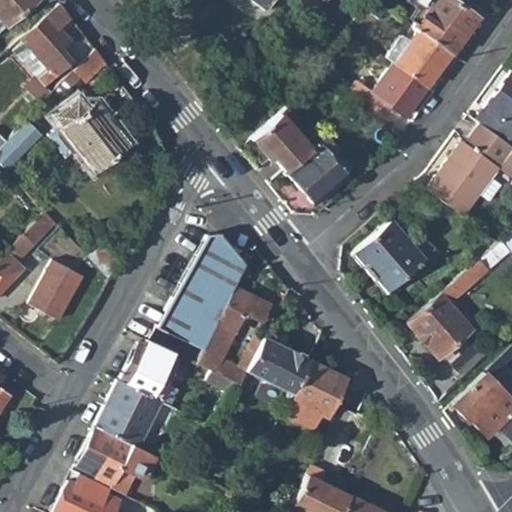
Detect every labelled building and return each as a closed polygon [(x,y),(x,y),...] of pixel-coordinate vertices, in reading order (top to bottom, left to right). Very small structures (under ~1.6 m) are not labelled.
[(0,0),(0,22),(3,25),(33,0),(0,0)] [(239,0),(259,15),(270,2),(271,0),(309,0),(319,7),(324,0),(239,0)] [(362,0),(359,5),(373,16),(384,3),(380,0),(362,0)] [(450,53),(475,19),(450,0),(429,0),(412,24),(415,27),(450,53)] [(64,37),(54,25),(66,15),(55,1),(54,1),(16,36),(51,76),(63,65),(70,71),(70,70),(92,48),(82,35),(77,38),(70,31),(64,37)] [(391,61),(426,87),(450,53),(415,27),(406,38),(400,34),(383,55),(391,61)] [(40,86),(51,76),(16,36),(9,43),(34,71),(30,74),(34,78),(40,86)] [(103,62),(92,48),(70,70),(83,83),(103,62)] [(391,61),(368,90),(352,79),(347,86),(360,102),(376,113),(384,102),(404,116),(426,87),(391,61)] [(511,131),(511,130),(511,73),(475,120),(478,122),(504,142),(511,131)] [(34,78),(24,88),(38,104),(48,94),(40,86),(34,78)] [(84,108),(74,95),(48,115),(59,128),(57,131),(71,148),(90,172),(125,143),(92,102),(84,108)] [(262,154),(267,151),(283,169),(309,147),(278,114),(250,140),(262,154)] [(43,122),(38,117),(34,121),(39,125),(43,122)] [(511,174),(511,148),(504,142),(478,122),(462,141),(459,139),(422,186),(456,214),(498,163),(511,174)] [(37,135),(29,127),(18,138),(26,146),(37,135)] [(57,131),(46,139),(60,157),(71,148),(57,131)] [(26,146),(18,138),(0,156),(0,165),(4,170),(26,146)] [(312,203),(343,176),(314,142),(309,147),(283,169),(312,203)] [(42,209),(0,252),(0,288),(18,267),(12,262),(52,220),(42,209)] [(388,300),(429,266),(390,219),(350,253),(388,300)] [(69,237),(104,274),(109,279),(118,258),(84,222),(69,237)] [(511,224),(501,238),(511,255),(511,224)] [(230,285),(241,264),(218,235),(204,237),(158,327),(199,348),(230,285)] [(447,304),(484,273),(474,261),(406,320),(434,358),(468,329),(447,304)] [(52,324),(79,283),(50,263),(23,304),(52,324)] [(104,274),(99,279),(105,285),(109,279),(104,274)] [(199,348),(192,362),(207,369),(237,384),(244,370),(219,357),(223,349),(221,349),(213,345),(221,328),(229,332),(231,333),(240,314),(256,322),(265,303),(230,285),(199,348)] [(221,328),(213,345),(221,349),(229,332),(221,328)] [(287,349),(286,350),(261,337),(244,370),(288,393),(305,359),(302,358),(303,356),(287,349)] [(175,389),(162,383),(173,360),(136,342),(117,380),(154,398),(155,396),(168,403),(175,389)] [(511,350),(511,343),(489,365),(493,369),(511,350)] [(311,348),(305,359),(288,393),(279,411),(319,430),(343,378),(320,367),(322,362),(311,348)] [(237,384),(207,369),(202,379),(232,394),(237,384)] [(511,397),(485,369),(452,401),(468,417),(471,414),(488,432),(498,422),(511,436),(511,397)] [(115,379),(94,424),(136,445),(158,400),(154,398),(117,380),(115,379)] [(94,424),(73,466),(123,491),(132,474),(144,477),(148,471),(152,473),(160,456),(136,445),(94,424)] [(301,511),(337,511),(346,494),(316,479),(321,469),(310,464),(289,506),(301,511)] [(107,511),(117,494),(91,481),(86,492),(65,482),(50,511),(107,511)] [(383,511),(346,494),(337,511),(383,511)]
